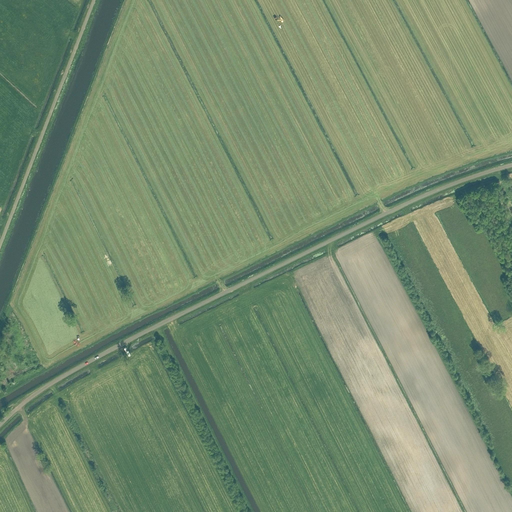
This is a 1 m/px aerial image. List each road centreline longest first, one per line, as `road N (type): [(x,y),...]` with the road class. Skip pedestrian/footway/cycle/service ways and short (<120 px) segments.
road 1 (unclassified): [(0,424),(59,377),(158,324),(423,195),(511,164)]
road 2 (unclassified): [(0,243),(93,0)]
road 3 (track): [(158,325),(251,511)]
